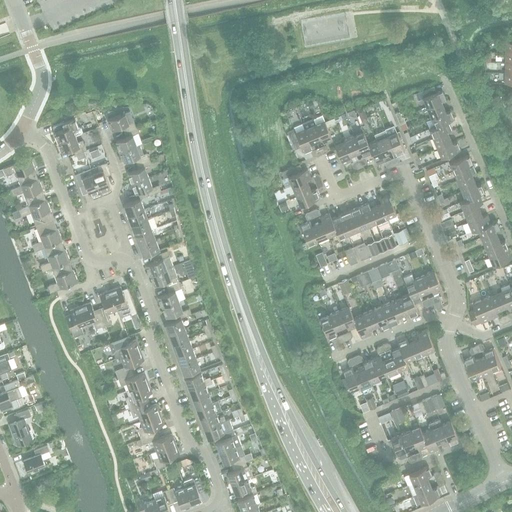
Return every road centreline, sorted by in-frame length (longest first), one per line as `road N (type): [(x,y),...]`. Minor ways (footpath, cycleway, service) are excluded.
road 1 (primary): [(323,490),(268,376),(224,255),(174,0)]
road 2 (residential): [(214,502),(205,455),(187,436),(150,339),(152,312),(122,259)]
road 3 (residential): [(451,505),(437,456),(397,471),(368,415),(459,377)]
road 4 (residential): [(122,259),(89,259),(48,150),(20,129)]
road 5 (residential): [(430,236),(405,169),(336,195),(322,162)]
road 6 (residential): [(511,234),(454,98)]
road 7 (residential): [(20,129),(41,74),(14,0)]
road 8 (residential): [(318,281),(430,236)]
